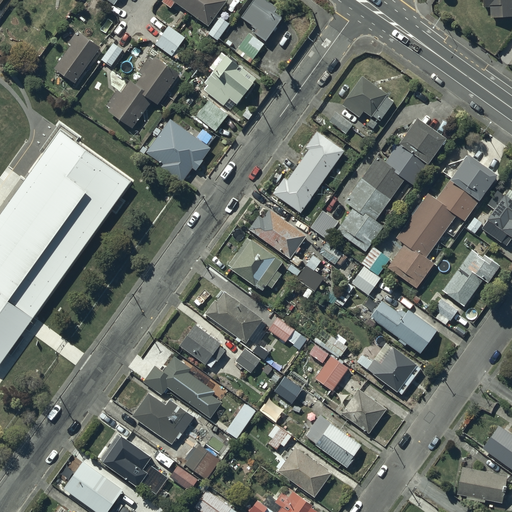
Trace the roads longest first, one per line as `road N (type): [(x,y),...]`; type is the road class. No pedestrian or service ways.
road 1 (residential): [(0,507),(361,0)]
road 2 (residential): [(511,311),(367,511)]
road 3 (secondary): [(511,108),(386,18)]
